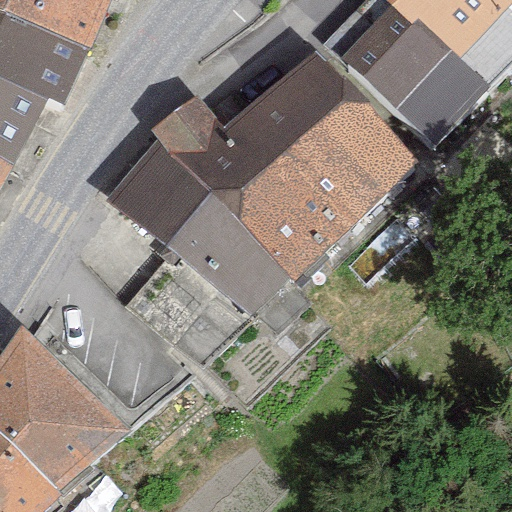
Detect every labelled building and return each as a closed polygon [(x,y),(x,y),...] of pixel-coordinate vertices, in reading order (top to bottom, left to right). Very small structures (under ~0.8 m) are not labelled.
[(108,0),(0,0),(0,15),(88,51),(108,0)] [(428,0),(355,0),(325,26),(431,128),(500,52),(428,0)] [(511,0),(428,0),(500,52),(511,57),(511,0)] [(63,99),(88,51),(0,15),(0,75),(39,90),(63,99)] [(325,26),(179,115),(308,235),(431,128),(325,26)] [(0,164),(39,90),(0,75),(0,164)] [(179,115),(127,166),(267,276),(308,235),(179,115)] [(62,334),(7,408),(112,504),(185,447),(62,334)] [(104,511),(112,504),(7,408),(0,416),(0,511),(104,511)]
